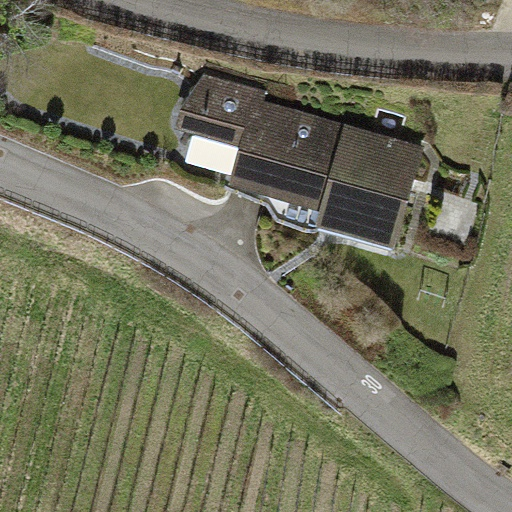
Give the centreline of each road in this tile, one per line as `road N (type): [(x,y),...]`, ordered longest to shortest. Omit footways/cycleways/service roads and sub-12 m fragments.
road 1 (residential): [(511,506),(267,309),(142,222),(0,165)]
road 2 (residential): [(141,0),(368,46),(511,56)]
